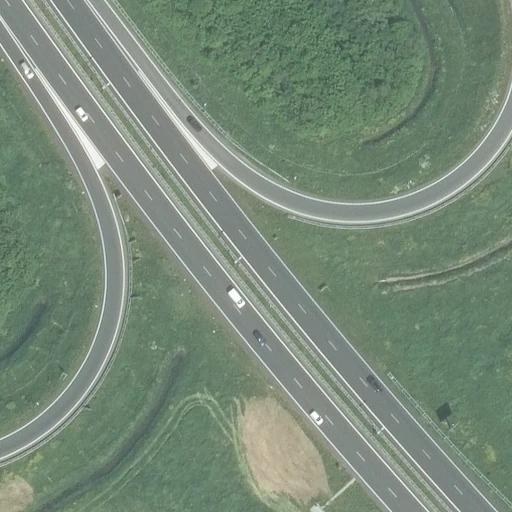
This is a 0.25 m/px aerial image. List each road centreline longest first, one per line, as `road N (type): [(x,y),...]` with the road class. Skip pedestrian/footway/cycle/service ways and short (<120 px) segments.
road 1 (trunk): [(6,0),(137,182),(354,450)]
road 2 (trunk): [(511,124),(464,182),(422,207),(364,221),(303,214),(221,158),(71,0)]
road 3 (trunk): [(3,0),(107,218),(118,303),(89,387),(58,423),(0,459)]
road 4 (trunk): [(393,418),(193,174),(66,0)]
road 5 (motorway): [(477,511),(393,418)]
